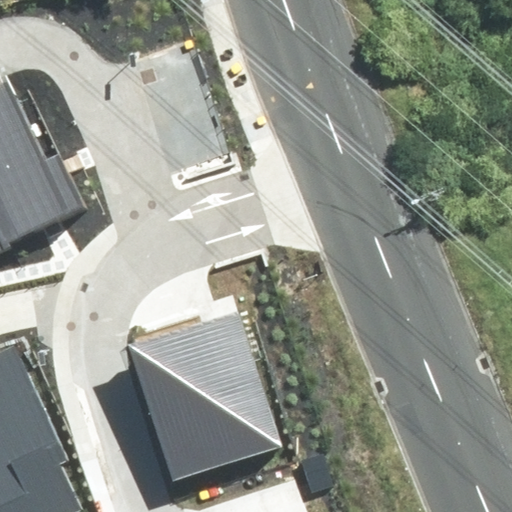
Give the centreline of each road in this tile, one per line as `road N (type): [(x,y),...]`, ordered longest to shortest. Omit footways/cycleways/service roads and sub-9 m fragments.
road 1 (residential): [(364,191),(181,228),(134,248),(106,275),(90,309),(89,361),(138,511)]
road 2 (residential): [(490,511),(364,191)]
road 3 (residential): [(364,191),(291,0)]
